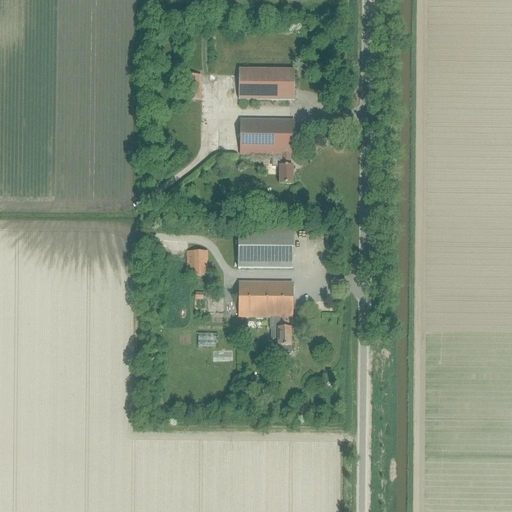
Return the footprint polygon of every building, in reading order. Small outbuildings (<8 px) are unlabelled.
[(294,102),(294,70),(239,70),(238,102),(294,102)] [(201,101),(201,76),(180,76),(180,101),(201,101)] [(291,157),(294,157),(294,122),(241,121),(241,157),(273,157),(273,167),(280,167),(280,185),(293,185),(293,167),(291,167),(291,157)] [(238,231),(237,269),(292,270),(293,231),(238,231)] [(187,277),(208,277),(208,252),(187,252),(187,277)] [(278,340),(278,347),(291,347),(291,329),(289,329),(289,319),(292,319),(292,284),(239,283),(239,319),(270,319),(270,329),(271,329),(271,339),(278,340)]
